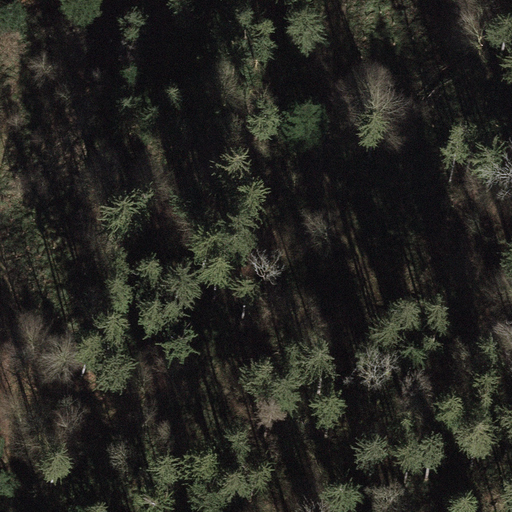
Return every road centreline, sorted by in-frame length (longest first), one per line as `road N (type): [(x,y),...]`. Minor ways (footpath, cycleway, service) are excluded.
road 1 (track): [(0,153),(24,82),(75,0)]
road 2 (track): [(0,419),(0,255)]
